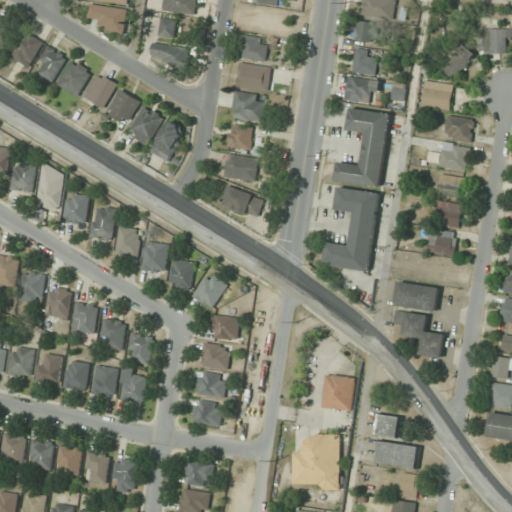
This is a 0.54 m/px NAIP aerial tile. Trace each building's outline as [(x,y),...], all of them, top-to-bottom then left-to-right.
[(194,16),(196,0),(164,0),(163,9),(194,16)] [(395,0),(363,0),(362,16),(394,19),(395,0)] [(129,10),(91,4),(89,18),(100,19),(99,28),(125,32),(129,10)] [(0,50),(2,52),(19,28),(1,16),(0,17),(0,50)] [(178,20),(162,18),(159,36),(175,38),(178,20)] [(376,21),(356,22),(358,42),(377,41),(376,21)] [(485,53),(507,53),(507,37),(511,37),(511,28),(485,28),(485,53)] [(10,55),(29,67),(44,43),(26,31),(10,55)] [(242,58),(267,60),(269,38),(243,36),(242,58)] [(444,71),(458,80),(476,53),(461,43),(444,71)] [(69,57),(51,45),(36,70),(54,81),(69,57)] [(189,46),(158,45),(157,61),(188,62),(189,46)] [(378,52),(356,49),(353,72),(376,74),(378,52)] [(78,96),(93,72),(74,60),(59,83),(78,96)] [(270,91),(273,67),(240,62),(237,87),(270,91)] [(104,109),(120,84),(101,73),(85,97),(104,109)] [(381,80),(343,75),(339,98),(370,102),(371,92),(379,93),(381,80)] [(422,105),(450,111),(455,86),(428,80),(422,105)] [(128,125),(142,101),(122,89),(108,113),(128,125)] [(258,94),(235,92),(233,117),(265,119),(266,102),(257,102),(258,94)] [(149,144),(164,117),(145,106),(130,133),(149,144)] [(392,113),(351,108),(348,129),(367,132),(362,165),(339,162),(336,181),(382,187),(392,113)] [(476,120),(449,114),(444,136),(472,142),(476,120)] [(152,151),(169,161),(187,130),(170,120),(152,151)] [(254,127),(233,127),(233,149),(254,149),(254,127)] [(428,164),(468,170),(472,147),(443,142),(441,153),(430,151),(428,164)] [(0,174),(8,176),(12,148),(0,146),(0,174)] [(226,177),(256,181),(259,158),(229,154),(226,177)] [(38,166),(17,162),(12,188),(34,192),(38,166)] [(463,199),(467,178),(441,174),(437,194),(463,199)] [(265,198),(229,186),(222,205),(259,217),(265,198)] [(381,192),(339,187),(336,209),(355,212),(351,245),(327,242),(324,266),(371,272),(381,192)] [(87,225),(91,196),(69,193),(65,222),(87,225)] [(437,225),(462,225),(462,202),(437,202),(437,225)] [(118,209),(97,205),(92,237),(113,240),(118,209)] [(139,257),(144,230),(121,226),(117,253),(139,257)] [(457,231),(431,230),(430,253),(456,253),(457,231)] [(169,244),(147,241),(145,269),(166,272),(169,244)] [(21,258),(0,255),(0,284),(17,286),(21,258)] [(168,285),(190,291),(197,264),(176,258),(168,285)] [(23,301),(45,302),(46,273),(24,272),(23,301)] [(195,296),(213,309),(229,285),(211,273),(195,296)] [(395,305),(437,311),(440,288),(399,281),(395,305)] [(74,290),(53,286),(48,314),(69,318),(74,290)] [(511,299),(503,300),(503,322),(511,322),(511,299)] [(74,331),(97,333),(100,305),(77,302),(74,331)] [(429,315),(397,310),(395,322),(405,324),(404,336),(424,339),(421,354),(442,358),(446,334),(426,331),(429,315)] [(212,338),(239,340),(241,317),(213,315),(212,338)] [(109,339),(108,348),(123,350),(128,323),(106,319),(102,338),(109,339)] [(127,356),(147,365),(157,340),(138,331),(127,356)] [(511,351),(511,334),(504,334),(502,349),(511,351)] [(8,344),(0,342),(0,372),(2,373),(8,344)] [(202,365),(229,369),(233,347),(206,342),(202,365)] [(32,377),(35,349),(13,346),(10,375),(32,377)] [(40,360),(38,381),(60,384),(63,356),(43,354),(42,360),(40,360)] [(511,377),(511,356),(493,357),(493,377),(511,377)] [(91,364),(70,360),(65,388),(86,391),(91,364)] [(93,394),(116,398),(120,369),(98,365),(93,394)] [(225,398),(228,375),(201,371),(197,394),(225,398)] [(123,402),(145,404),(148,376),(126,374),(123,402)] [(352,411),(357,378),(328,374),(323,407),(352,411)] [(511,408),(511,384),(492,384),(491,407),(511,408)] [(194,421),(221,426),(225,405),(198,400),(194,421)] [(511,414),(491,412),(488,438),(511,440),(511,414)] [(402,417),(379,414),(376,434),(400,437),(402,417)] [(25,463),(26,435),(5,434),(4,462),(25,463)] [(343,434),(304,434),(304,451),(295,451),(294,484),(322,484),(322,490),(342,491),(343,434)] [(52,470),(54,442),(33,440),(31,468),(52,470)] [(418,468),(421,446),(380,440),(377,462),(418,468)] [(83,448),(60,445),(57,473),(80,476),(83,448)] [(107,483),(110,454),(89,452),(86,481),(107,483)] [(113,479),(120,481),(118,490),(134,493),(140,461),(117,457),(113,479)] [(213,486),(213,462),(186,462),(186,486),(213,486)] [(418,496),(419,474),(402,473),(401,495),(418,496)] [(208,511),(210,492),(182,489),(179,511),(208,511)] [(16,511),(18,493),(0,491),(0,511),(16,511)] [(45,511),(48,497),(27,493),(23,511),(45,511)] [(415,511),(417,503),(395,499),(393,511),(415,511)] [(74,511),(75,506),(53,503),(51,511),(74,511)]
